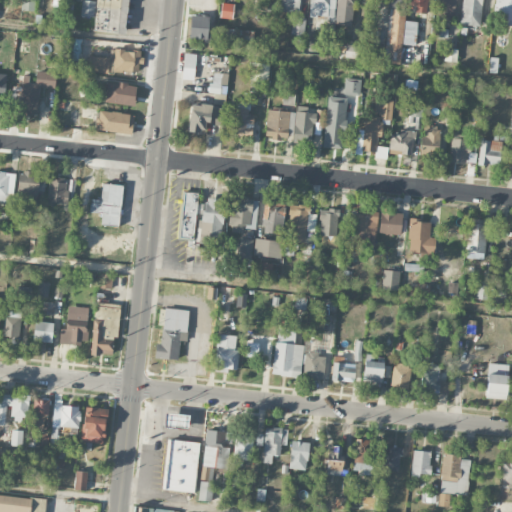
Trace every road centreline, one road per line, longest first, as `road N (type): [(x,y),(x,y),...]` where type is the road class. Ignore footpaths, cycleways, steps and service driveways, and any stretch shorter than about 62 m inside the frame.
road 1 (residential): [(511,429),(0,370)]
road 2 (residential): [(511,198),(0,141)]
road 3 (tertiary): [(120,511),(175,0)]
